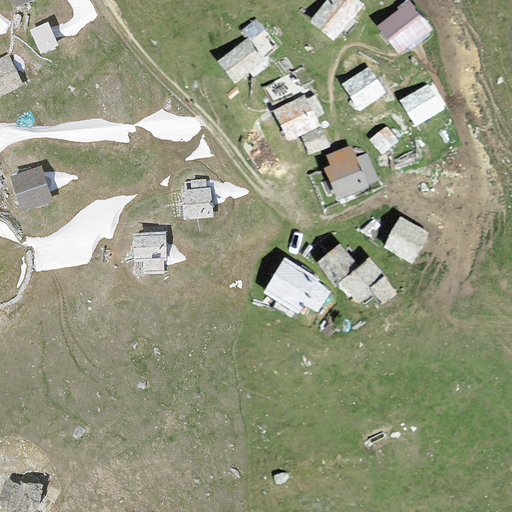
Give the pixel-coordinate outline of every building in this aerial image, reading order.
[(54,0),(16,0),(24,15),(55,1),(54,0)] [(349,0),(341,0),(319,32),(344,46),(367,12),(349,0)] [(441,36),(419,9),(390,35),(412,60),(441,36)] [(254,48),(227,70),(243,89),(273,69),(254,48)] [(16,65),(0,72),(0,106),(1,108),(29,93),(16,65)] [(372,78),(348,96),(367,120),(390,100),(372,78)] [(450,121),(431,92),(409,110),(429,137),(450,121)] [(311,102),(281,116),(304,160),(334,152),(311,102)] [(358,157),(331,170),(344,196),(373,186),(358,157)] [(43,176),(18,185),(29,215),(55,205),(43,176)] [(208,188),(182,193),(188,227),(215,222),(208,188)] [(435,242),(401,226),(387,255),(421,272),(435,242)] [(166,242),(144,242),(145,270),(167,269),(166,242)] [(347,256),(332,270),(363,308),(393,285),(375,270),(366,275),(347,256)] [(325,287),(293,269),(275,301),(307,319),(325,287)] [(30,511),(44,510),(39,480),(8,485),(12,511),(30,511)]
